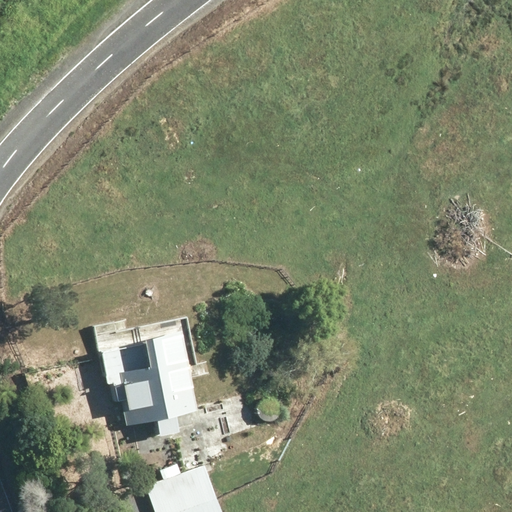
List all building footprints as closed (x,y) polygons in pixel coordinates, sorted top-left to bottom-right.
[(151,435),(172,431),(168,414),(194,409),(177,330),(134,339),(139,362),(109,369),(123,429),(149,424),(151,435)] [(266,387),(248,397),(263,423),(281,412),(266,387)] [(218,405),(196,411),(202,433),(224,427),(218,405)] [(260,447),(252,427),(204,446),(212,466),(260,447)] [(221,511),(209,468),(144,487),(151,511),(221,511)]
